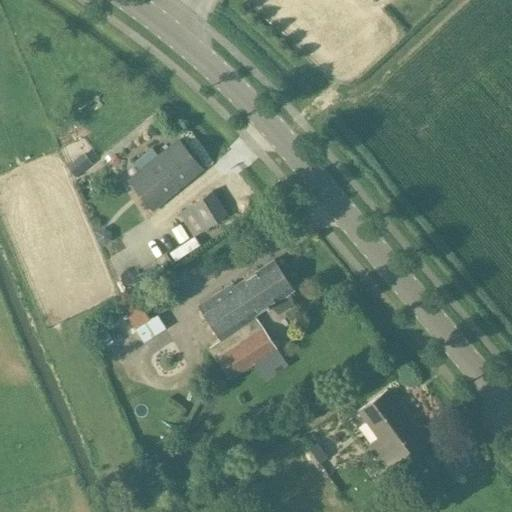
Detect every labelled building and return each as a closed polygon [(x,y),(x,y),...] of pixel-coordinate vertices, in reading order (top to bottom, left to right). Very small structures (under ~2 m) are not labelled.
[(158,158),(151,149),(134,163),(141,172),(130,181),(152,208),(200,168),(178,142),(158,158)] [(227,214),(213,191),(178,213),(192,236),(227,214)] [(293,305),(289,293),(292,292),(273,262),(236,286),(233,283),(197,306),(220,340),(208,348),(229,380),(276,349),(254,316),(269,307),(278,314),(293,305)] [(150,320),(139,303),(125,312),(145,343),(166,329),(157,315),(150,320)] [(357,411),(377,438),(366,447),(388,477),(400,468),(401,470),(430,449),(386,390),(357,411)] [(296,484),(320,473),(305,440),(280,451),(296,484)] [(309,447),(321,463),(329,457),(318,441),(309,447)] [(279,510),(280,511),(329,511),(316,489),(279,510)]
